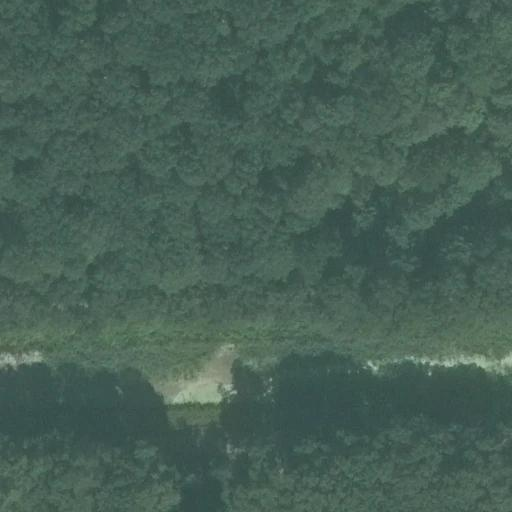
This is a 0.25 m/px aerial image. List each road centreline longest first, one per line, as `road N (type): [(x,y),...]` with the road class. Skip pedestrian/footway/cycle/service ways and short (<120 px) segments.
road 1 (track): [(340,301),(304,99),(274,56),(11,10),(0,1)]
road 2 (unclassified): [(0,314),(272,306),(511,286)]
road 3 (unclassified): [(511,438),(0,455)]
